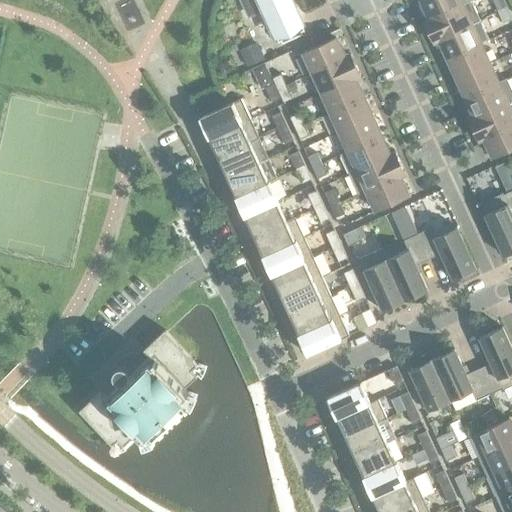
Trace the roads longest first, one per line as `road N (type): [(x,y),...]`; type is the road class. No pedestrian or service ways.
road 1 (residential): [(506,294),(374,0)]
road 2 (residential): [(281,396),(506,294)]
road 3 (residential): [(88,372),(215,261)]
road 4 (residential): [(127,511),(0,412)]
road 5 (residential): [(281,396),(215,261)]
road 6 (residential): [(215,261),(149,137)]
road 7 (residential): [(327,511),(281,396)]
